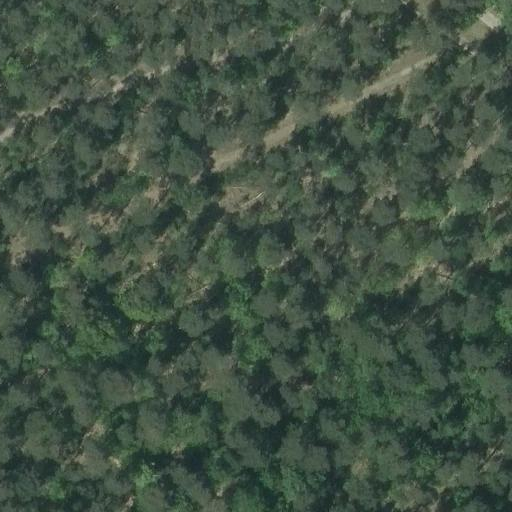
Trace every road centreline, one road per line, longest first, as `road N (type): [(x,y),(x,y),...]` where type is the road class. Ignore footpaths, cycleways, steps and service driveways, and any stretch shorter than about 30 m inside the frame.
road 1 (track): [(0,266),(458,44)]
road 2 (unknown): [(388,0),(285,44),(157,70),(38,112),(0,139)]
road 3 (track): [(511,350),(195,511)]
road 4 (track): [(511,85),(402,0)]
